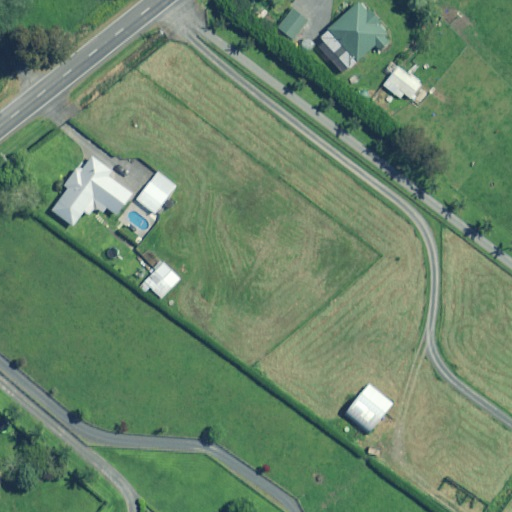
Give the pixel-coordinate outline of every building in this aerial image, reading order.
[(379,25),(383,22),(370,9),(367,12),(359,3),(321,37),(325,43),(320,48),(343,74),(375,45),(380,50),(392,40),(379,25)] [(309,20),(293,7),(277,26),(292,39),(309,20)] [(431,91),(399,66),(384,85),(396,95),(400,90),(419,106),(431,91)] [(370,87),(364,82),(355,93),(362,98),(370,87)] [(111,171),(92,157),(87,164),(83,161),(65,186),(69,189),(52,211),(73,226),(84,211),(89,215),(95,207),(103,213),(107,208),(117,215),(132,194),(108,176),(111,171)] [(161,206),(169,211),(176,202),(169,196),(176,187),(158,172),(137,200),(155,214),(161,206)] [(114,237),(102,227),(90,242),(102,252),(114,237)] [(180,279),(164,263),(161,265),(154,258),(149,263),(156,271),(140,288),(145,293),(150,287),(162,298),(180,279)] [(392,404),(369,385),(345,413),(369,433),(392,404)]
